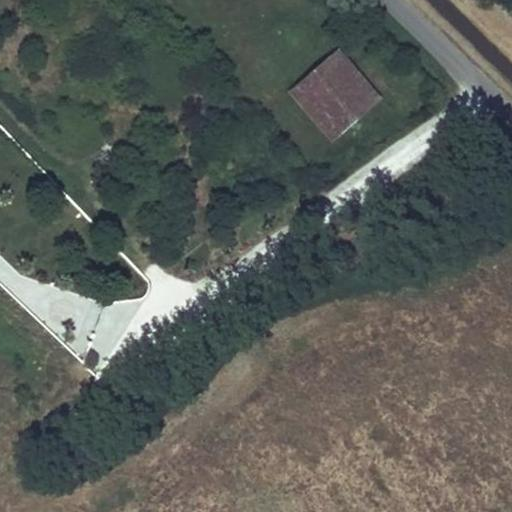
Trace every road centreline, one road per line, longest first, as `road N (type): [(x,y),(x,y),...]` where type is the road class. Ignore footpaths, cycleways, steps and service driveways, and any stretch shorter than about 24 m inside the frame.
road 1 (track): [(0,469),(47,431),(511,154)]
road 2 (unclassified): [(400,0),(511,113)]
